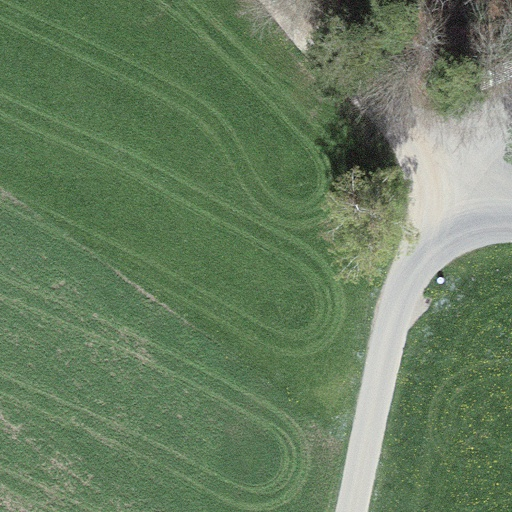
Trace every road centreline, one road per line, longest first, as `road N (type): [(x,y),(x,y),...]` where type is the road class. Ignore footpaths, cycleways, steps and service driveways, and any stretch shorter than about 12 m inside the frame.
road 1 (track): [(290,0),(454,216),(479,156),(511,120)]
road 2 (track): [(511,209),(454,216),(420,248),(350,462),(342,511)]
